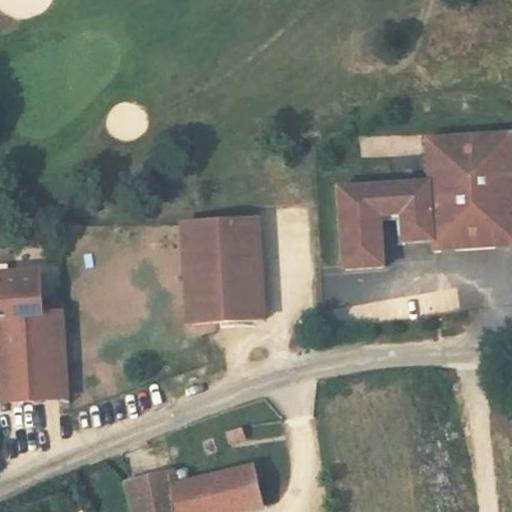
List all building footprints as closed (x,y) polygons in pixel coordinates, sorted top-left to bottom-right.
[(420,110),(423,154),(426,213),(427,224),(511,216),(505,104),(420,110)] [(426,213),(423,154),(331,161),(337,243),(377,240),(374,195),(395,193),(398,215),(426,213)] [(253,197),(180,203),(186,303),(261,297),(253,197)] [(39,297),(35,254),(0,257),(0,301),(1,302),(10,386),(69,380),(60,295),(39,297)] [(234,454),(237,465),(252,460),(249,450),(234,454)] [(134,502),(136,511),(264,511),(259,489),(181,506),(179,493),(134,502)]
